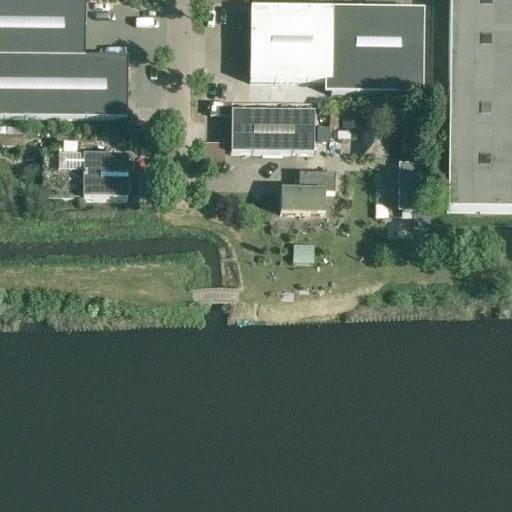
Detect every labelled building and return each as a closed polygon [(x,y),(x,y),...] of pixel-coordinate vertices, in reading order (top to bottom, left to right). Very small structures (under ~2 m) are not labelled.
[(0,0),(0,121),(125,123),(126,61),(83,60),(83,0),(0,0)] [(511,0),(448,0),(446,214),(511,214),(511,0)] [(249,12),(249,85),(330,86),(330,96),(420,97),(421,14),(331,13),(249,12)] [(229,157),(312,158),(313,116),(230,115),(229,157)] [(0,131),(0,149),(22,149),(22,131),(0,131)] [(329,131),(317,131),(316,146),(329,146),(329,131)] [(366,135),(367,157),(392,156),(391,135),(366,135)] [(41,181),(40,203),(126,204),(126,183),(126,161),(41,160),(41,181)] [(421,207),(422,167),(401,167),(401,207),(421,207)] [(279,218),(323,218),(323,196),(333,196),(333,177),(298,177),(297,194),(279,194),(279,218)] [(428,232),(428,218),(416,218),(416,232),(428,232)]
